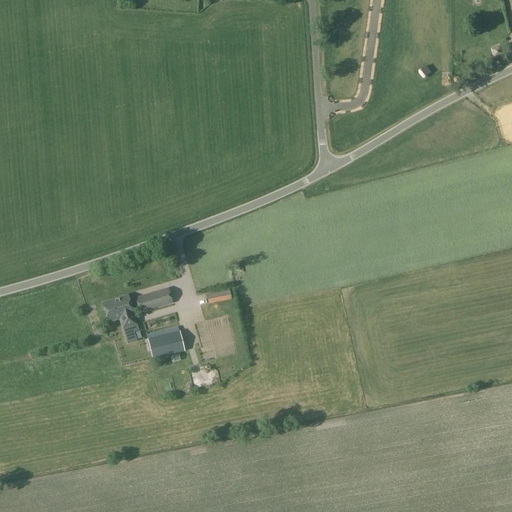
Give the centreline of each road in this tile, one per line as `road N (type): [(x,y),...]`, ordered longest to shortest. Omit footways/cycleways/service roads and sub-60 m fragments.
road 1 (unclassified): [(0,292),(129,253),(324,171)]
road 2 (unclassified): [(324,171),(511,70)]
road 3 (unclassified): [(324,171),(312,0)]
road 4 (unknown): [(320,113),(358,94),(376,0)]
